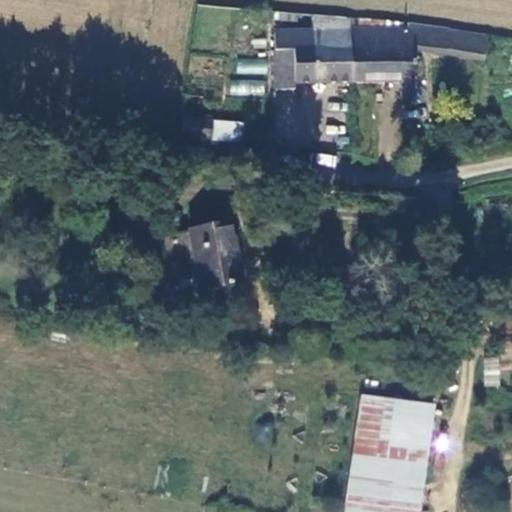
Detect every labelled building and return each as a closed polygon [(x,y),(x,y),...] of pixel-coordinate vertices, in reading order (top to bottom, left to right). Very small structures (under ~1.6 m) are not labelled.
[(491,64),(495,33),(417,25),(416,28),(417,58),(491,64)] [(348,85),(351,31),(275,28),(272,87),(292,88),(292,82),(348,85)] [(417,58),(416,28),(351,31),(348,85),(399,85),(400,99),(416,99),(414,58),(417,58)] [(264,94),(264,80),(231,79),(231,93),(264,94)] [(211,139),(241,142),(243,121),(213,118),(211,139)] [(175,296),(247,285),(236,227),(163,235),(175,296)] [(0,303),(13,306),(16,292),(0,288),(0,303)] [(483,386),(499,386),(499,358),(483,358),(483,386)] [(357,394),(344,511),(423,511),(434,401),(357,394)]
